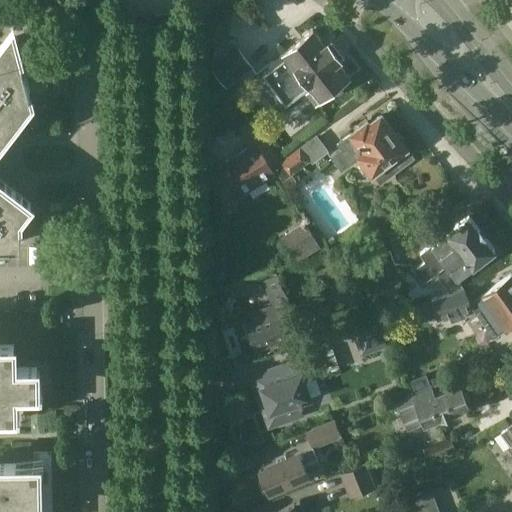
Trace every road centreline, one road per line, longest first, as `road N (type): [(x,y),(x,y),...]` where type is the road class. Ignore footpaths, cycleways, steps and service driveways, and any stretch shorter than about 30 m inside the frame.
road 1 (residential): [(86,11),(95,511)]
road 2 (residential): [(212,511),(207,154)]
road 3 (secondary): [(378,0),(511,117)]
road 4 (secondary): [(511,102),(434,0)]
